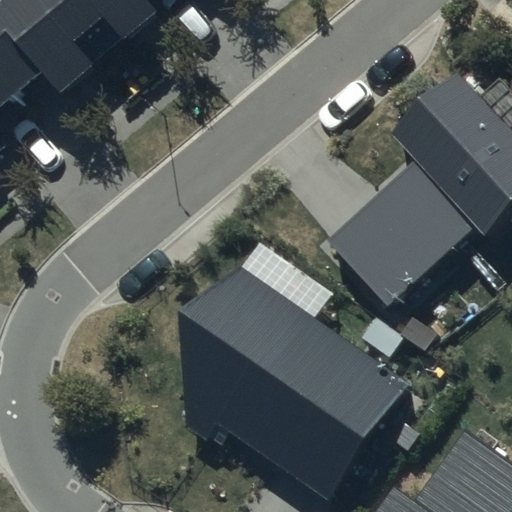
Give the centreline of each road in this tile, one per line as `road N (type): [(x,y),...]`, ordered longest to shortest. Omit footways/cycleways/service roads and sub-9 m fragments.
road 1 (residential): [(29,410),(27,364),(36,331),(80,271),(406,0)]
road 2 (residential): [(84,511),(58,490),(36,448),(29,410)]
